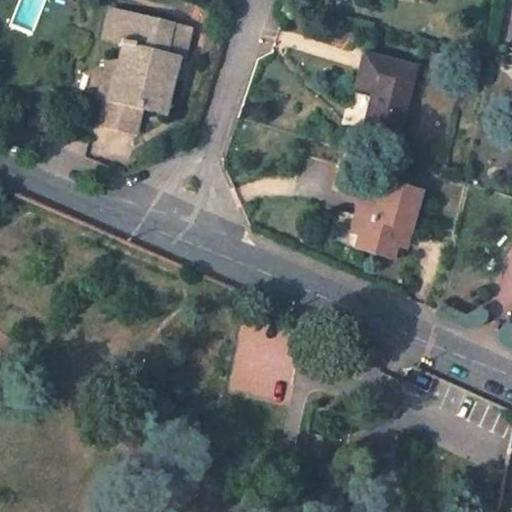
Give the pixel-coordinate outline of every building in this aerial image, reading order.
[(190,29),(109,10),(102,39),(128,45),(131,46),(129,58),(125,57),(124,63),(114,102),(105,100),(98,125),(134,134),(140,108),(160,113),(169,74),(174,57),(183,59),(190,29)] [(413,67),(364,55),(355,87),(373,92),(364,125),(397,133),(413,67)] [(169,74),(178,77),(183,59),(174,57),(169,74)] [(107,59),(97,98),(105,100),(114,102),(124,63),(107,59)] [(407,237),(420,192),(383,181),(377,201),(360,196),(354,216),(371,220),(366,237),(358,235),(354,247),(392,258),(395,245),(397,245),(400,235),(407,237)] [(354,216),(349,232),(358,235),(366,237),(371,220),(354,216)] [(397,245),(405,247),(407,237),(400,235),(397,245)]
